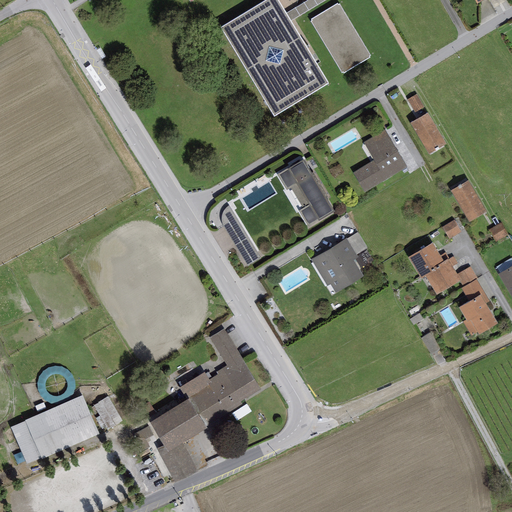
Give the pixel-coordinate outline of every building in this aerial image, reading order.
[(275,0),(270,0),(222,30),(275,116),(328,84),(275,0)] [(302,0),(289,7),(294,18),(328,0),(302,0)] [(338,4),(310,21),(342,74),(370,57),(338,4)] [(407,100),(416,114),(425,109),(416,95),(407,100)] [(428,113),(410,124),(429,155),(446,145),(428,113)] [(385,130),(364,143),(374,161),(353,173),(364,192),(407,168),(385,130)] [(312,174),(303,161),(290,169),(289,168),(277,175),(286,191),(297,184),(310,205),(299,212),(308,227),(318,221),(319,222),(334,213),(326,199),(328,198),(313,173),(312,174)] [(442,173),(451,188),(468,178),(458,163),(442,173)] [(468,181),(451,192),(469,223),(486,212),(468,181)] [(246,267),(259,259),(229,206),(223,212),(222,225),(246,267)] [(461,233),(454,220),(442,227),(450,240),(461,233)] [(508,235),(500,223),(488,230),(496,242),(508,235)] [(348,240),(312,261),(327,287),(330,285),(335,294),(363,277),(353,261),(359,258),(348,240)] [(432,245),(409,259),(421,279),(425,277),(432,273),(430,270),(443,262),(432,245)] [(447,260),(443,262),(430,270),(432,273),(425,277),(437,295),(460,281),(457,275),(447,260)] [(511,266),(498,275),(511,298),(511,266)] [(470,267),(457,275),(460,281),(464,287),(477,280),(478,279),(470,267)] [(464,287),(461,289),(469,303),(481,296),(485,304),(489,301),(477,280),(464,287)] [(469,303),(459,309),(466,321),(464,323),(471,336),(477,332),(479,335),(497,324),(485,304),(481,296),(469,303)] [(423,320),(419,314),(410,320),(413,326),(423,320)] [(260,387),(224,326),(210,335),(227,364),(217,370),(219,373),(210,378),(204,368),(179,384),(186,395),(189,394),(207,423),(242,402),(240,399),(260,387)] [(431,333),(421,339),(431,356),(441,349),(431,333)] [(82,392),(25,416),(26,418),(11,425),(26,461),(42,454),(42,455),(99,431),(82,392)] [(189,394),(186,395),(150,417),(165,441),(168,447),(181,438),(207,423),(189,394)] [(105,421),(118,411),(108,397),(95,407),(105,421)] [(197,468),(181,438),(168,447),(165,441),(156,445),(175,480),(197,468)]
